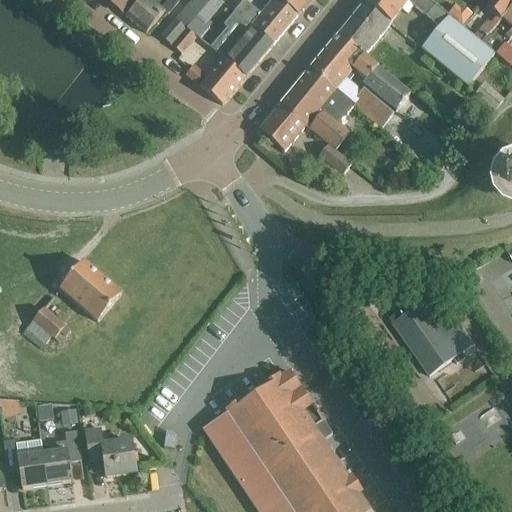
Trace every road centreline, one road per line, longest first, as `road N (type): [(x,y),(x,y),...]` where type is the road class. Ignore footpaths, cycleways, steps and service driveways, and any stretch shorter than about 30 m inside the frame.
road 1 (tertiary): [(209,152),(156,188),(120,200),(45,203),(0,193)]
road 2 (residential): [(232,135),(70,0)]
road 3 (tertiary): [(345,0),(232,135)]
road 4 (unclassified): [(265,282),(266,235),(209,152)]
